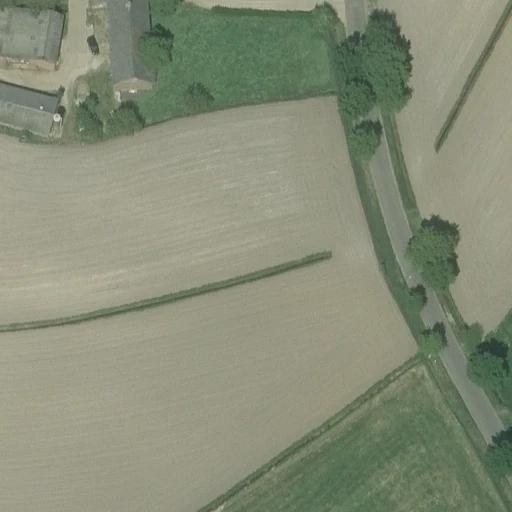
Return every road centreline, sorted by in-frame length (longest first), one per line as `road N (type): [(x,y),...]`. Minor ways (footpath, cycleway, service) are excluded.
road 1 (tertiary): [(349,0),(360,95),(403,253),(511,468)]
road 2 (track): [(194,0),(349,5)]
road 3 (track): [(0,78),(50,91),(73,55),(76,0)]
